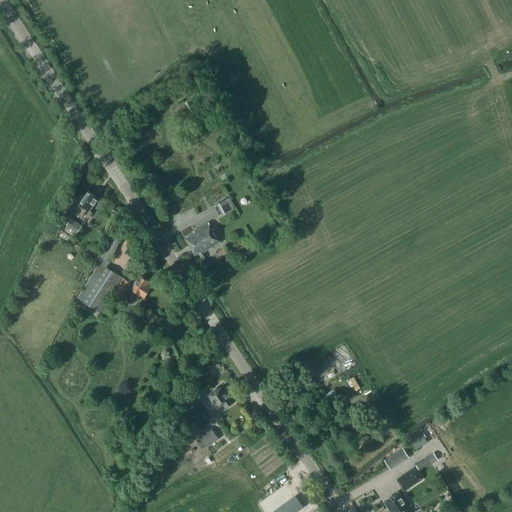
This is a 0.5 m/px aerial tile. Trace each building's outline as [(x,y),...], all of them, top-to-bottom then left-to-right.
[(69,209),(80,217),(87,209),(89,210),(98,197),(88,190),(83,196),(80,194),(69,209)] [(217,205),(222,214),(236,205),(231,196),(217,205)] [(66,226),(63,231),(71,237),(72,238),(76,232),(76,233),(81,226),(70,218),(66,225),(66,226)] [(185,238),(194,255),(199,252),(200,254),(221,242),(213,228),(212,229),(208,222),(193,231),(194,233),(185,238)] [(229,252),(228,251),(225,246),(217,251),(222,260),(229,256),(227,253),(229,252)] [(128,287),(131,282),(100,262),(78,297),(102,312),(113,294),(117,289),(124,293),(128,287)] [(137,293),(144,297),(150,287),(146,285),(149,282),(140,276),(131,289),(128,287),(124,293),(117,289),(113,294),(124,301),(127,296),(133,299),(137,293)] [(163,319),(151,311),(146,318),(158,326),(163,319)] [(300,402),(302,404),(319,393),(312,381),(310,383),(306,376),(291,386),(292,388),(284,392),(293,406),(300,402)] [(207,395),(217,410),(224,406),(225,408),(233,403),(231,399),(233,398),(225,386),(218,391),(217,389),(210,394),(207,389),(201,393),(204,398),(207,395)] [(333,389),(320,398),(327,407),(340,398),(333,389)] [(189,398),(180,404),(185,411),(194,405),(189,398)] [(206,446),(207,448),(219,439),(211,428),(200,437),(201,439),(206,446)] [(420,432),(408,440),(414,449),(426,441),(420,432)] [(197,442),(197,443),(202,450),(206,446),(201,439),(197,442)] [(384,460),(390,470),(409,457),(403,447),(384,460)] [(433,452),(426,457),(431,464),(438,459),(433,452)] [(396,479),(404,491),(421,480),(414,468),(396,479)] [(410,508),(400,493),(384,503),(390,511),(411,511),(409,508),(410,508)] [(276,511),(297,511),(303,508),(296,498),(276,511)]
